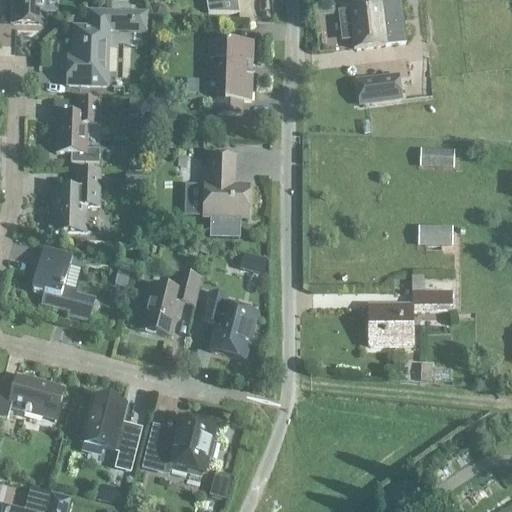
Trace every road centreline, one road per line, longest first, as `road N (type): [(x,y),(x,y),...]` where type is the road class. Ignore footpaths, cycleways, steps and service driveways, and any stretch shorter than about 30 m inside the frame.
road 1 (residential): [(246,511),(286,409),(286,0)]
road 2 (residential): [(0,346),(211,400),(225,393)]
road 3 (track): [(511,408),(288,383)]
road 4 (residential): [(0,243),(13,110),(0,74)]
